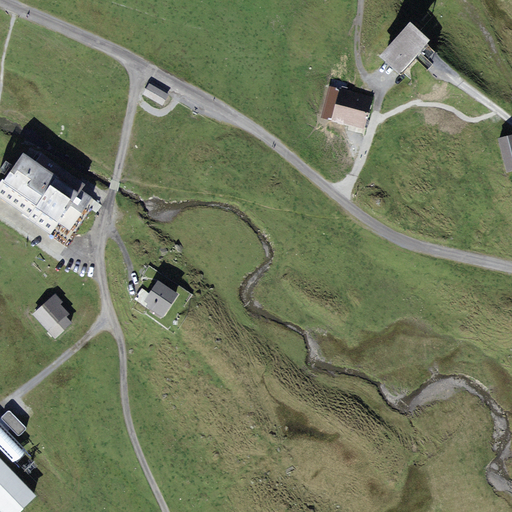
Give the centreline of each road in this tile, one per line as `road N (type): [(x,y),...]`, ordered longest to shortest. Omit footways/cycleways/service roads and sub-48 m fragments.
road 1 (unclassified): [(0,0),(237,118),(401,240),(511,268)]
road 2 (track): [(165,511),(129,426),(121,343),(98,256),(140,64)]
road 3 (track): [(111,315),(0,407)]
